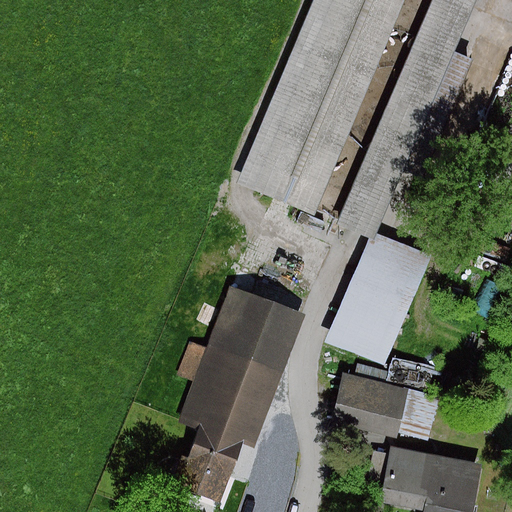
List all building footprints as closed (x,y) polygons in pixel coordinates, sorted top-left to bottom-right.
[(319,222),(410,0),(324,0),(245,191),(319,222)] [(478,0),(436,0),(346,223),(383,238),(478,0)] [(438,259),(383,238),(343,342),(398,363),(438,259)] [(233,502),(248,456),(259,460),(315,315),(224,281),(169,427),(200,438),(184,486),(233,502)] [(416,386),(352,372),(339,429),(403,444),(416,386)] [(482,511),(492,461),(403,444),(392,501),(427,507),(426,511),(482,511)]
